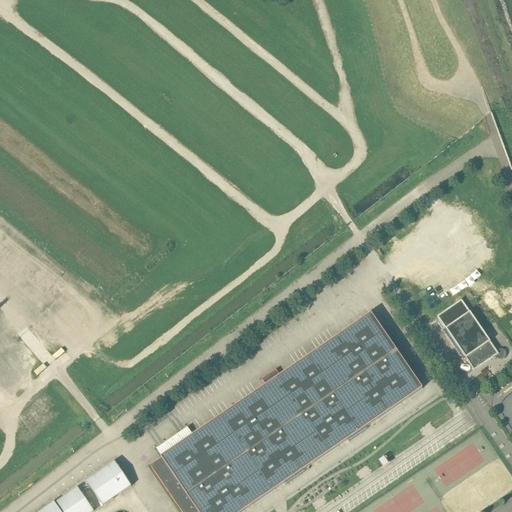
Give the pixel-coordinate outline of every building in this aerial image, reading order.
[(492,353),(458,302),(434,319),(442,331),(444,335),(445,334),(451,343),(450,344),(454,348),(460,357),(464,362),(471,373),(491,359),(495,357),(492,353)] [(244,511),(424,389),(415,377),(419,374),(386,326),(380,330),(370,316),(279,379),(275,372),(264,380),(268,386),(150,467),(180,511),(244,511)] [(503,351),(502,351),(492,353),(495,357),(491,359),(501,361),(503,359),(505,358),(505,354),(505,353),(503,351)] [(35,374),(44,367),(41,363),(32,371),(35,374)] [(114,462),(86,482),(103,506),(131,487),(114,462)] [(92,511),(94,511),(78,488),(55,504),(54,503),(40,511),(92,511)]
